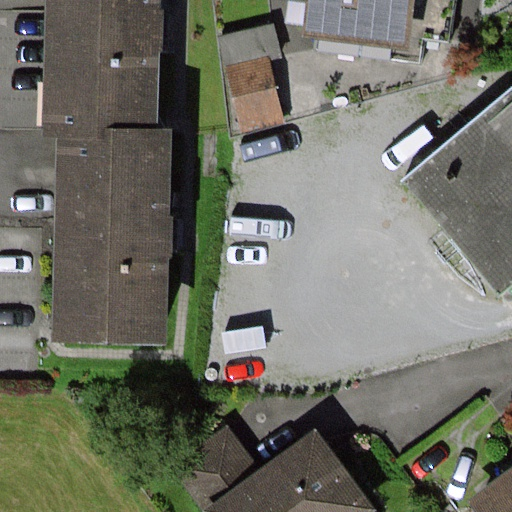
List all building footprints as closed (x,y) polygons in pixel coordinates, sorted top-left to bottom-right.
[(68,150),(162,152),(165,0),(58,0),(54,149),(68,150)] [(405,0),(276,0),(305,5),(300,35),(397,52),(405,0)] [(511,100),(402,192),(496,304),(511,290),(511,100)] [(68,150),(63,347),(166,350),(171,152),(162,152),(68,150)] [(225,511),(360,511),(313,448),(225,511)] [(511,511),(511,485),(476,511),(511,511)]
